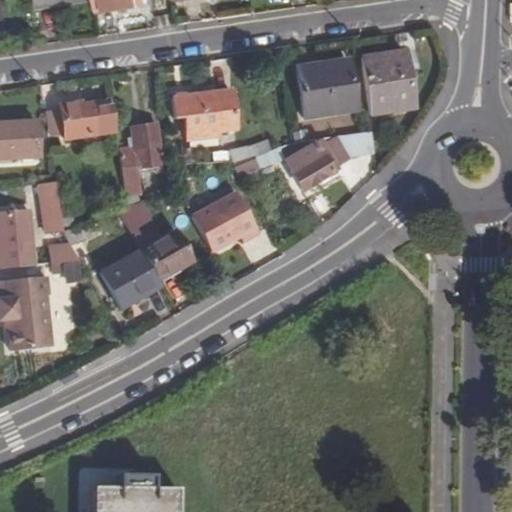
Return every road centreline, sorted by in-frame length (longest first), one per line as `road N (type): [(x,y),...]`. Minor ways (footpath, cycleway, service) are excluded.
road 1 (secondary): [(434,179),(340,248),(134,371),(0,437)]
road 2 (residential): [(0,68),(442,4),(483,25)]
road 3 (unclassified): [(476,511),(478,210)]
